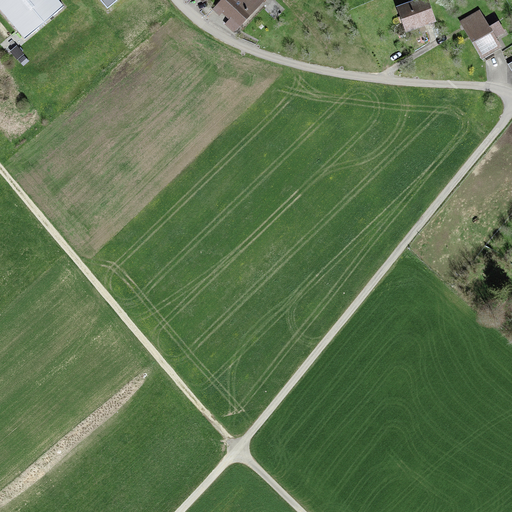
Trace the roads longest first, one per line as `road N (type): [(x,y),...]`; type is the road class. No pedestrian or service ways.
road 1 (track): [(241,447),(0,158)]
road 2 (residential): [(176,0),(208,28),(267,58),(384,82),(511,93)]
